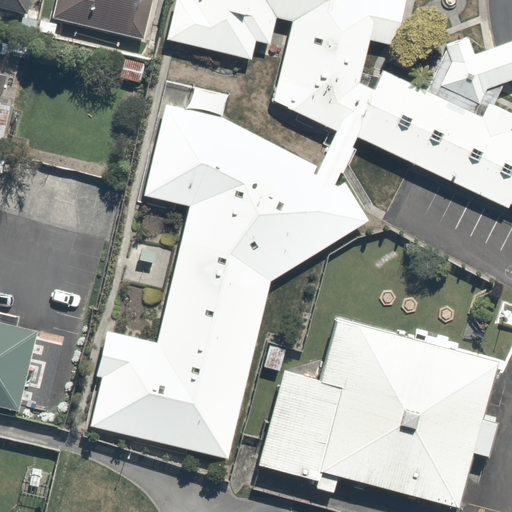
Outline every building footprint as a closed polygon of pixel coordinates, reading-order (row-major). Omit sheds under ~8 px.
[(0,0),(0,4),(30,11),(32,0),(0,0)] [(57,0),(54,16),(147,39),(156,0),(57,0)] [(102,375),(91,424),(229,457),(271,279),(370,219),(343,172),(355,146),(352,145),(358,135),(412,161),(509,206),(511,202),(511,203),(511,128),(511,127),(511,112),(494,103),(505,81),(511,77),(511,38),(475,52),(469,36),(446,44),(447,47),(427,88),(385,68),(375,88),(360,80),(370,37),(395,45),(406,0),(175,0),(167,37),(252,58),(257,39),(271,42),(277,16),(293,20),(273,99),(337,129),(317,172),(314,171),(318,164),(223,116),(167,102),(144,193),(190,205),(157,340),(108,328),(97,374),(102,375)] [(511,305),(503,302),(496,326),(511,330),(511,305)] [(0,405),(19,410),(39,329),(19,324),(20,317),(0,312),(0,405)] [(365,480),(459,505),(474,450),(489,454),(499,421),(483,416),(495,372),(499,360),(337,316),(319,377),(314,376),(315,373),(307,371),(306,374),(285,367),(270,421),(258,462),(261,463),(318,478),(315,485),(334,491),(339,473),(356,478),(354,484),(364,487),(365,480)] [(280,369),(286,348),(270,344),(264,365),(280,369)]
